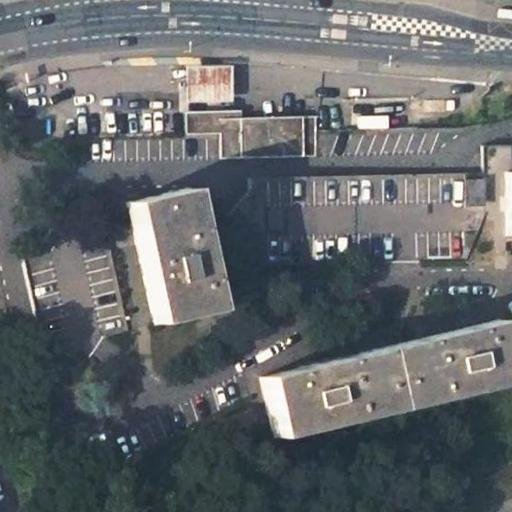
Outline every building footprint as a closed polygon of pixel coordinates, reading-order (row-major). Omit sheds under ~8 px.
[(230,67),(185,68),(186,103),(231,102),(230,67)] [(240,112),(198,114),(198,119),(189,120),(190,135),(218,134),(219,159),(316,156),(316,136),(315,117),(258,118),(240,118),(240,112)] [(186,188),(125,203),(139,265),(153,325),(215,311),(186,188)] [(33,256),(20,259),(29,299),(41,351),(55,348),(82,365),(100,338),(127,331),(106,239),(79,245),(75,232),(62,235),(51,228),(33,256)] [(325,362),(259,377),(273,439),(511,381),(511,372),(500,320),(448,332),(325,362)]
